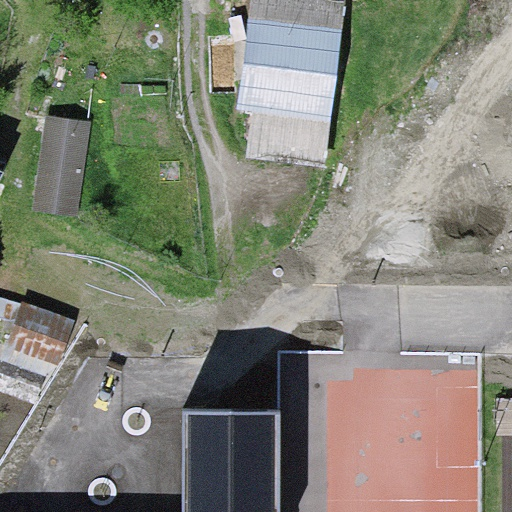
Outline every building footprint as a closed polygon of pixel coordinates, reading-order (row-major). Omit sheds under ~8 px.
[(113,48),(12,0),(0,0),(0,96),(73,131),(113,48)] [(323,0),(204,0),(302,45),(323,0)] [(219,283),(264,116),(169,90),(123,257),(219,283)] [(114,263),(43,236),(0,346),(0,349),(70,377),(114,263)] [(475,511),(475,355),(292,352),(304,415),(305,511),(475,511)] [(275,511),(276,416),(185,415),(184,511),(275,511)]
